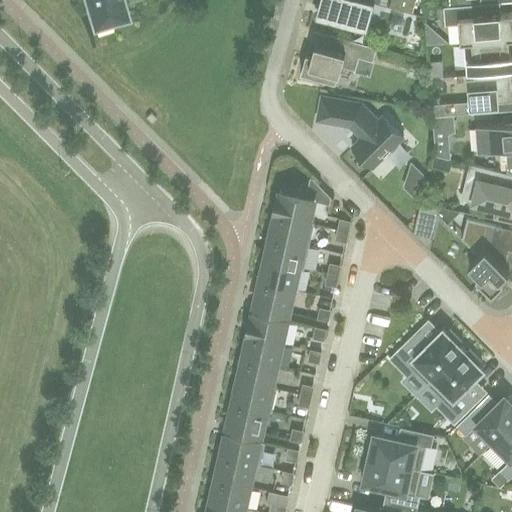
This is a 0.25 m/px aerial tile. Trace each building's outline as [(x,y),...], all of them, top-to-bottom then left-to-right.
[(86,0),(93,22),(127,12),(123,0),(86,0)] [(319,0),(318,5),(321,6),(318,16),(333,20),(331,24),(351,29),(353,20),(368,24),(374,2),(379,3),(379,0),(319,0)] [(495,13),(494,2),(479,3),(444,6),(445,24),(459,23),(460,41),(511,37),(511,12),(501,13),(501,12),(495,13)] [(306,53),(301,71),(302,72),(301,77),(324,84),(325,78),(336,81),(338,73),(339,73),(341,66),(355,70),(359,57),(373,61),(377,47),(331,34),(327,47),(315,43),(312,54),(306,53)] [(511,38),(511,37),(460,41),(460,42),(464,42),(467,76),(511,72),(509,38),(511,38)] [(511,108),(511,78),(511,72),(467,76),(470,112),(511,108)] [(358,103),(358,101),(320,95),(315,119),(353,126),(362,135),(351,145),(373,167),(403,136),(382,115),(378,119),(363,104),(358,103)] [(452,128),(451,114),(432,115),(434,145),(432,154),(448,158),(448,149),(446,129),(452,128)] [(511,114),(505,115),(506,123),(475,125),(477,151),(504,149),(506,172),(511,173),(511,114)] [(496,215),(511,218),(511,192),(510,192),(511,185),(511,173),(469,163),(464,181),(477,184),(473,201),(498,207),(496,215)] [(280,191),(274,214),(314,223),(309,222),(314,199),(280,191)] [(430,249),(441,205),(421,200),(413,231),(430,249)] [(309,245),(314,223),(274,214),(269,236),(309,245)] [(467,217),(462,236),(461,237),(478,255),(468,264),(479,275),(476,278),(492,295),(504,283),(500,279),(509,271),(505,267),(509,249),(496,245),(501,225),(467,217)] [(348,231),(350,221),(340,219),(338,228),(348,231)] [(346,241),(348,231),(338,228),(335,239),(346,241)] [(304,267),(309,245),(269,236),(264,258),(304,267)] [(304,268),(304,267),(264,258),(259,281),(294,288),(299,267),(304,268)] [(338,274),(340,265),(330,263),(328,272),(338,274)] [(335,287),(337,276),(327,274),(324,285),(335,287)] [(419,293),(429,284),(419,274),(410,282),(419,293)] [(289,312),(294,288),(259,281),(254,304),(289,312)] [(328,320),(330,310),(320,307),(317,318),(328,320)] [(252,312),(247,335),(282,343),(287,320),(252,312)] [(324,339),(326,329),(316,327),(313,337),(324,339)] [(428,382),(463,348),(462,347),(462,348),(459,345),(462,342),(449,329),(446,332),(444,329),(443,328),(442,329),(429,342),(425,338),(421,342),(413,334),(390,357),(407,374),(414,367),(428,382)] [(277,365),(282,343),(247,335),(242,357),(277,365)] [(463,348),(428,382),(443,397),(436,403),(454,421),(474,401),(462,388),(481,369),(482,369),(483,368),(482,367),(481,367),(479,365),(481,362),(474,354),(471,357),(463,349),(463,348)] [(319,362),(321,352),(311,349),(308,360),(319,362)] [(272,387),(277,365),(242,357),(237,380),(277,388),(272,387)] [(272,411),(277,388),(237,380),(232,402),(272,411)] [(311,396),(313,386),(303,384),(300,394),(311,396)] [(309,406),(311,396),(300,394),(298,404),(309,406)] [(490,444),(511,422),(511,398),(509,395),(507,397),(505,395),(485,414),(476,405),(456,425),(465,434),(472,427),(490,444)] [(267,410),(271,411),(272,411),(232,402),(227,425),(262,433),(267,410)] [(511,422),(490,444),(507,462),(500,469),(509,478),(511,475),(511,422)] [(373,437),(370,436),(365,457),(369,457),(421,469),(426,445),(432,446),(434,433),(406,427),(403,439),(374,433),(373,437)] [(301,441),(303,431),(293,428),(290,439),(301,441)] [(225,433),(220,456),(259,465),(265,442),(225,433)] [(296,460),(299,450),(288,448),(286,458),(296,460)] [(259,466),(259,465),(220,456),(215,478),(250,486),(255,465),(259,466)] [(418,479),(421,469),(369,457),(365,457),(361,477),(364,478),(363,481),(392,488),(390,500),(408,504),(408,503),(418,505),(424,481),(418,479)] [(291,483),(294,473),(283,470),(281,481),(291,483)] [(245,507),(250,486),(215,478),(210,500),(249,509),(250,509),(245,507)] [(248,511),(249,509),(210,500),(207,511),(248,511)] [(406,511),(408,504),(390,500),(387,511),(383,511),(357,506),(357,510),(354,509),(353,511),(406,511)]
